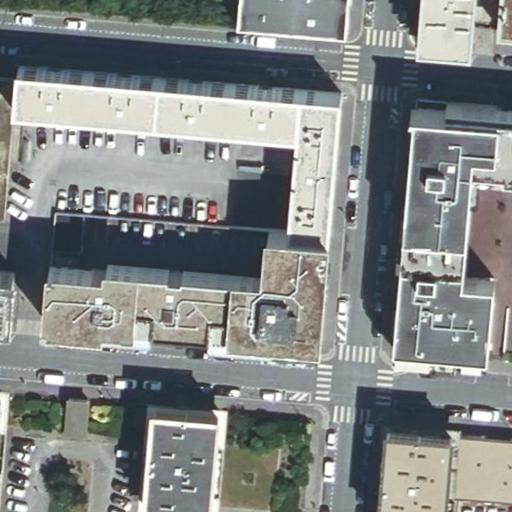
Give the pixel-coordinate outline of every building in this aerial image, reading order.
[(241,0),(239,33),(347,42),(350,15),(349,15),(349,0),(241,0)] [(425,0),(421,48),(472,53),(476,5),(476,0),(425,0)] [(511,0),(504,0),(501,41),(511,41),(511,0)] [(300,133),(303,92),(20,68),(16,109),(32,110),(72,113),(103,116),(141,119),(174,122),(213,125),(245,128),(283,131),(300,133)] [(18,80),(0,78),(0,219),(6,220),(18,80)] [(343,95),(303,92),(300,133),(290,233),(305,234),(330,236),(343,95)] [(414,133),(395,353),(490,361),(497,279),(465,277),(475,166),(506,169),(506,173),(511,173),(511,109),(447,104),(446,111),(419,109),(417,134),(414,133)] [(71,125),(72,113),(32,110),(31,122),(71,125)] [(140,131),(141,119),(103,116),(102,128),(140,131)] [(211,137),(213,125),(174,122),(173,134),(211,137)] [(282,143),(283,131),(245,128),(243,140),(282,143)] [(51,267),(46,324),(295,344),(305,234),(290,233),(270,232),(266,284),(51,267)] [(321,346),(330,236),(305,234),(295,344),(321,346)] [(0,319),(12,321),(16,273),(0,272),(0,319)] [(89,402),(69,401),(66,435),(86,437),(89,402)] [(213,509),(221,414),(156,408),(147,504),(213,509)] [(447,511),(448,497),(454,434),(388,428),(380,511),(447,511)] [(511,502),(511,438),(454,434),(448,497),(477,499),(479,468),(503,470),(501,501),(511,502)] [(479,468),(477,499),(477,500),(501,502),(501,501),(503,470),(479,468)]
